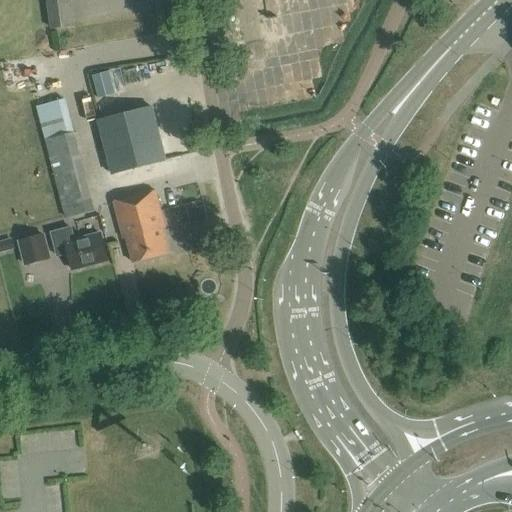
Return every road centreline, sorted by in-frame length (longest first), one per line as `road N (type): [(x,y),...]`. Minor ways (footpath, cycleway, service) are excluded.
road 1 (secondary): [(407,96),(376,118),(337,175),(305,279),(320,375),(393,481)]
road 2 (secondary): [(414,461),(350,367),(337,299),(350,220),(407,111),(407,96)]
road 3 (residential): [(213,377),(239,314),(246,271),(199,0)]
road 4 (unclassified): [(0,390),(142,363),(182,364),(213,377)]
road 5 (unclassified): [(213,377),(245,401),(271,441),(280,511)]
road 6 (secondary): [(499,0),(407,96)]
